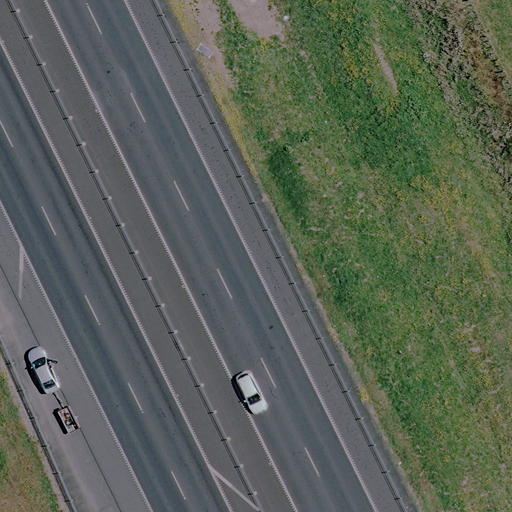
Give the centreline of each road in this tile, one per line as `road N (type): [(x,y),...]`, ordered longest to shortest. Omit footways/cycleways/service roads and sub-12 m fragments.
road 1 (motorway): [(98,0),(351,511)]
road 2 (motorway): [(201,511),(0,103)]
